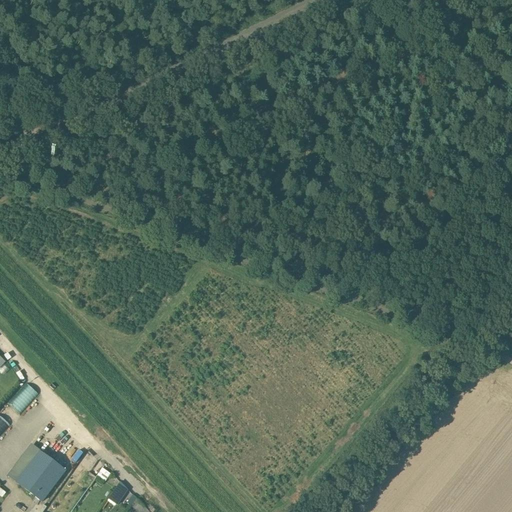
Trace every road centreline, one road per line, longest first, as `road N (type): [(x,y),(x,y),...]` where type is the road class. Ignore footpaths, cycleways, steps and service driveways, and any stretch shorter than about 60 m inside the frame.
road 1 (unclassified): [(339,0),(0,164)]
road 2 (track): [(237,257),(511,362)]
road 3 (unclassified): [(0,343),(94,455)]
